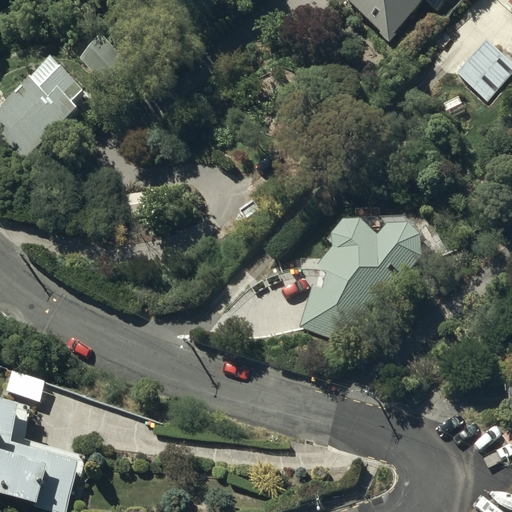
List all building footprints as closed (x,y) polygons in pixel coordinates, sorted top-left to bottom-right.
[(349,0),(344,6),(393,51),(428,12),(440,22),(459,0),(349,0)] [(106,45),(83,65),(110,96),(133,76),(106,45)] [(511,80),(511,66),(489,46),(459,79),(488,106),(511,80)] [(75,114),(86,104),(67,82),(44,102),(35,92),(5,119),(0,113),(0,150),(21,174),(81,121),(75,114)] [(151,222),(151,200),(119,200),(119,222),(151,222)] [(314,293),(300,332),(351,345),(427,271),(426,252),(415,241),(394,241),(383,252),(368,238),(349,238),(337,251),(337,262),(322,275),(330,285),(325,297),(314,293)] [(27,423),(0,413),(0,506),(18,511),(72,511),(84,477),(16,455),(27,423)] [(511,438),(503,444),(511,456),(511,438)]
